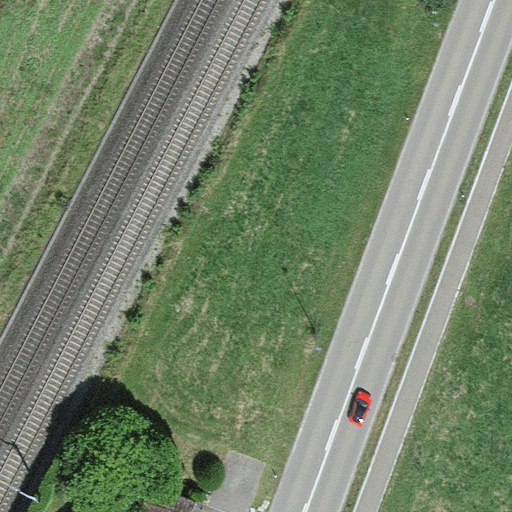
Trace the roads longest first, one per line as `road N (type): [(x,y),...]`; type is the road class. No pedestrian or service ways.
road 1 (primary): [(306,511),(496,0)]
road 2 (track): [(388,451),(511,102)]
